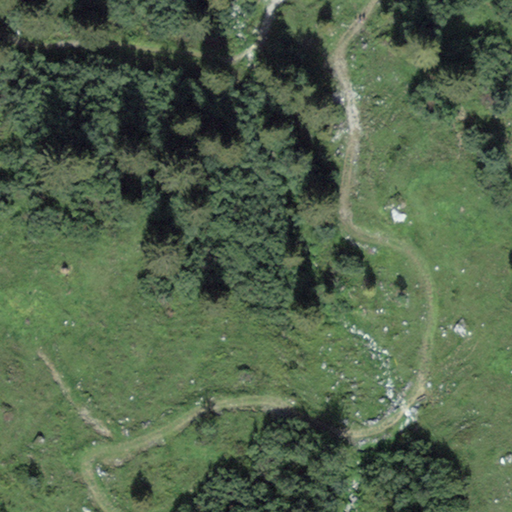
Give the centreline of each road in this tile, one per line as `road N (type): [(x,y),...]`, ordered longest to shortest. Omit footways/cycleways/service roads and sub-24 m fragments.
road 1 (track): [(113,511),(92,483),(91,459),(140,444),(202,409),(276,402),(347,430),(406,409),(426,368),(429,278),(410,253),(351,231),(342,214),(352,115),(340,52),(368,0)]
road 2 (track): [(0,29),(216,57),(260,43),(270,5),(280,0)]
